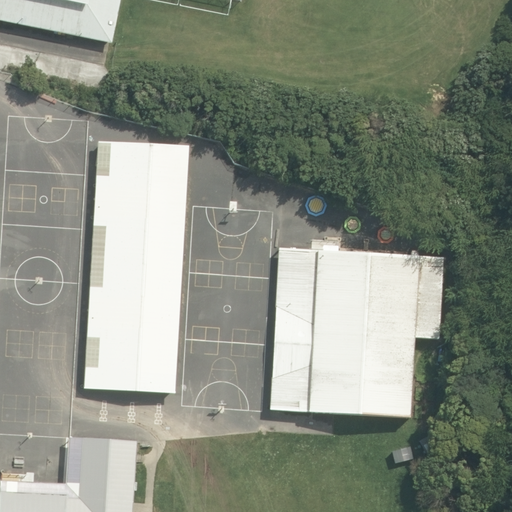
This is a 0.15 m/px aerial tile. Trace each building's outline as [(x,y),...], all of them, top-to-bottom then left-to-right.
[(0,0),(0,21),(111,44),(120,0),(0,0)] [(189,153),(95,148),(82,393),(176,398),(189,153)] [(283,251),(273,413),(415,422),(419,340),(441,341),(447,236),(398,233),(399,212),(335,208),(332,254),(283,251)] [(432,430),(415,441),(433,467),(449,455),(432,430)] [(140,438),(76,435),(73,501),(137,505),(140,438)] [(69,511),(70,487),(0,483),(0,511),(69,511)]
